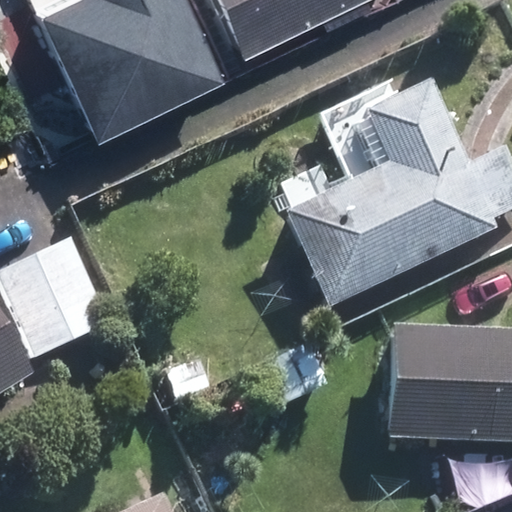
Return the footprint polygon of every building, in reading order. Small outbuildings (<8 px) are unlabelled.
[(208,0),(236,54),(343,0),(208,0)] [(511,170),(450,44),(313,111),(341,169),(326,176),(320,164),(276,185),(286,205),(274,211),(320,306),(511,213),(511,170)] [(54,235),(0,268),(0,298),(37,359),(105,316),(54,235)] [(0,385),(29,365),(0,322),(0,385)] [(511,330),(381,325),(376,435),(511,440),(511,330)] [(305,339),(256,366),(279,408),(328,381),(305,339)] [(100,511),(153,511),(142,490),(100,511)]
